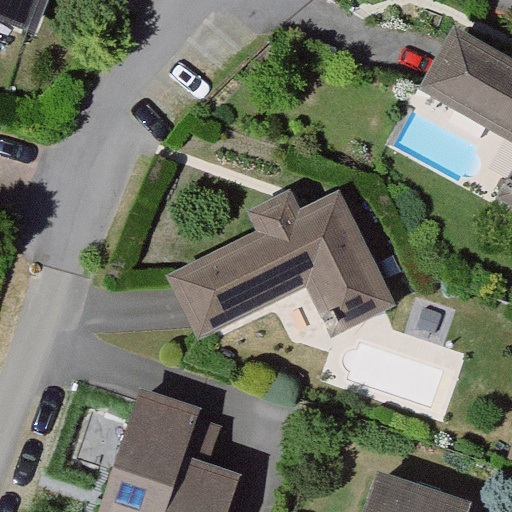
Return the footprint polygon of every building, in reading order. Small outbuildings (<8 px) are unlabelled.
[(0,0),(0,14),(45,32),(57,0),(0,0)] [(511,60),(463,35),(428,102),(511,146),(511,193),(504,208),(511,212),(511,60)] [(277,244),(187,286),(217,351),(324,302),(345,346),(411,315),(356,197),(319,214),(309,192),(262,214),(277,244)] [(222,417),(151,394),(113,511),(243,511),(253,483),(205,468),(222,417)] [(378,511),(476,511),(389,481),(378,511)]
